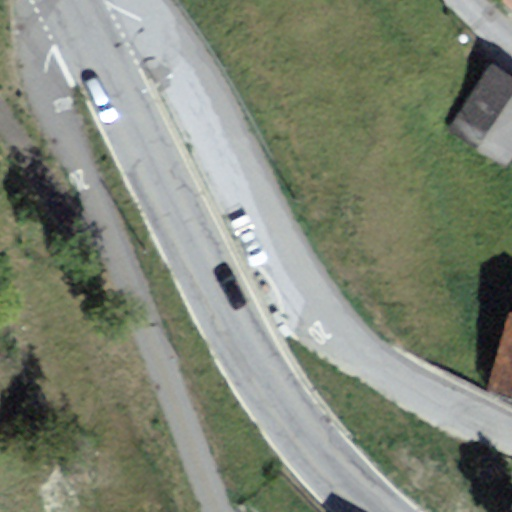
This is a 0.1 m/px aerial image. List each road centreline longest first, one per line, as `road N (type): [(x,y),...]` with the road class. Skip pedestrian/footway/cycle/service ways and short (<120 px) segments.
road 1 (residential): [(110,0),(170,48),(286,285),(339,347),(511,443)]
road 2 (secondary): [(72,4),(250,356),(318,456),(374,511)]
road 3 (residential): [(72,4),(44,46),(43,87),(217,511)]
